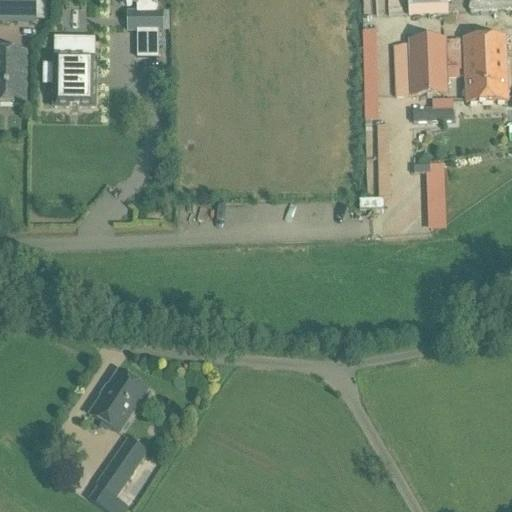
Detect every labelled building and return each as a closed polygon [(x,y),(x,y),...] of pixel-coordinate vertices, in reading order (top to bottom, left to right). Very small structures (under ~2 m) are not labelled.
[(0,0),(0,24),(36,25),(36,0),(0,0)] [(137,13),(158,13),(158,0),(138,0),(139,6),(139,7),(137,7),(137,13)] [(408,0),(409,18),(448,16),(447,0),(408,0)] [(162,13),(126,13),(126,34),(162,35),(162,13)] [(54,40),(53,113),(97,113),(98,61),(95,61),(96,41),(54,40)] [(464,42),(445,42),(410,44),(412,99),(447,97),(446,74),(465,74),(467,106),(508,104),(506,40),(464,42)] [(26,54),(0,53),(0,105),(26,106),(26,54)] [(30,65),(32,111),(48,111),(46,65),(30,65)] [(432,114),(453,113),(453,102),(432,103),(432,114)] [(414,126),(454,125),(453,113),(432,114),(413,114),(414,126)] [(366,129),(367,204),(384,203),(383,128),(366,129)] [(341,203),(342,214),(369,213),(368,202),(341,203)] [(148,399),(145,397),(148,394),(120,376),(92,419),(120,436),(139,407),(141,409),(148,399)] [(95,489),(98,491),(89,504),(100,511),(128,511),(129,511),(116,503),(149,455),(128,441),(95,489)]
